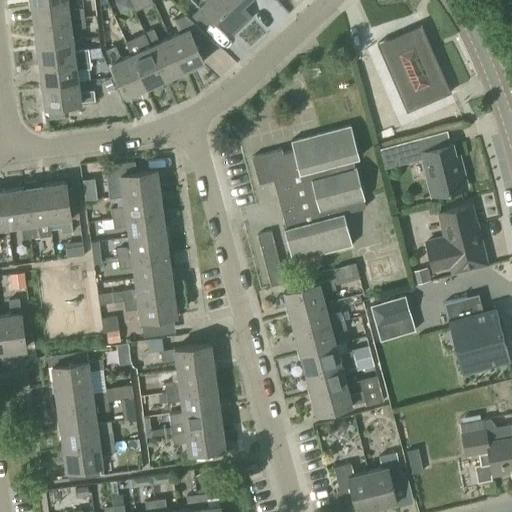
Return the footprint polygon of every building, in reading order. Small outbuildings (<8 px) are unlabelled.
[(68,9),(66,0),(52,0),(31,3),(34,24),(84,17),(83,7),(68,9)] [(205,0),(198,7),(213,24),(218,19),(233,36),(251,19),(238,5),(243,0),(205,0)] [(271,0),(290,18),(308,0),(271,0)] [(168,36),(183,70),(203,62),(201,57),(214,43),(184,14),(183,16),(174,19),(179,32),(168,36)] [(37,44),(72,39),(71,29),(85,27),(84,17),(34,24),(37,44)] [(407,113),(452,94),(422,25),(378,45),(407,113)] [(183,70),(168,36),(158,41),(153,29),(144,33),(164,79),(183,70)] [(145,87),(164,79),(144,33),(125,41),(130,53),(145,87)] [(39,65),(89,58),(88,49),(74,51),(72,39),(37,44),(39,65)] [(145,87),(130,53),(121,57),(116,45),(105,50),(126,96),(145,87)] [(42,86),(78,81),(76,70),(91,68),(89,58),(39,65),(42,86)] [(78,81),(42,86),(45,107),(95,100),(93,90),(79,91),(78,81)] [(282,150),(252,158),(258,184),(273,181),(285,228),(282,229),(290,262),(350,247),(342,215),(364,209),(362,201),(364,201),(355,168),(353,168),(351,160),(359,158),(351,126),(291,141),(293,151),(283,154),(282,150)] [(430,150),(426,135),(397,143),(401,158),(421,153),(432,196),(467,187),(460,161),(456,162),(451,145),(430,150)] [(123,196),(159,191),(156,170),(136,172),(134,160),(104,164),(109,197),(123,195),(123,196)] [(39,222),(50,221),(45,185),(39,186),(36,179),(26,181),(24,188),(31,238),(41,237),(39,222)] [(45,185),(50,221),(60,219),(62,234),(73,232),(66,182),(45,185)] [(21,239),(31,238),(24,188),(4,190),(9,226),(19,225),(21,239)] [(0,227),(9,226),(4,190),(0,190),(0,227)] [(112,218),(162,211),(159,191),(123,196),(125,206),(111,208),(112,218)] [(471,205),(440,212),(445,234),(424,239),(431,269),(449,265),(451,274),(485,266),(480,244),(471,205)] [(129,237),(165,232),(162,211),(112,218),(113,228),(127,226),(129,237)] [(260,248),(274,244),(271,231),(256,235),(260,248)] [(118,259),(168,253),(165,232),(129,237),(130,247),(117,249),(118,259)] [(135,278),(170,273),(168,253),(118,259),(119,269),(133,267),(135,278)] [(96,283),(104,282),(101,263),(94,264),(96,283)] [(25,271),(9,273),(9,274),(11,289),(27,287),(25,271)] [(123,301),(173,294),(170,273),(135,278),(136,288),(122,290),(123,301)] [(290,313),(325,303),(322,292),(335,288),(333,279),(284,292),(290,313)] [(414,328),(404,293),(369,303),(379,338),(414,328)] [(173,294),(123,301),(125,310),(139,309),(140,320),(176,315),(173,294)] [(477,311),(472,294),(443,302),(450,327),(462,324),(474,368),(509,359),(494,306),(477,311)] [(0,314),(0,323),(4,351),(25,349),(18,298),(8,299),(10,313),(0,314)] [(295,333),(344,320),(341,310),(328,314),(325,303),(290,313),(295,333)] [(301,353),(336,344),(333,333),(346,329),(344,320),(295,333),(301,353)] [(177,369),(213,364),(210,343),(163,349),(161,338),(147,340),(148,352),(160,350),(161,361),(175,359),(177,369)] [(129,350),(128,343),(116,344),(117,352),(129,350)] [(306,373),(355,360),(352,350),(338,353),(336,344),(301,353),(306,373)] [(90,381),(89,370),(104,368),(103,358),(87,360),(86,351),(55,355),(56,364),(52,365),(54,386),(90,381)] [(347,384),(346,384),(343,372),(357,368),(355,360),(306,373),(312,393),(347,384)] [(165,392),(216,385),(213,364),(177,369),(178,381),(164,383),(165,392)] [(124,398),(133,397),(131,384),(105,388),(104,379),(90,381),(54,386),(57,407),(107,400),(124,398)] [(347,384),(312,393),(317,414),(366,401),(360,380),(346,384),(347,384)] [(182,410),(218,405),(216,385),(165,392),(167,402),(181,400),(182,410)] [(125,406),(134,404),(133,397),(124,398),(125,406)] [(109,410),(107,400),(57,407),(60,427),(95,423),(95,422),(94,412),(109,410)] [(171,433),(221,426),(218,405),(182,410),(182,411),(168,413),(171,433)] [(511,466),(511,436),(487,441),(485,429),(483,419),(460,423),(465,454),(478,452),(480,464),(475,465),(478,481),(490,478),(490,479),(492,479),(491,475),(507,472),(506,467),(511,466)] [(98,443),(113,441),(111,420),(95,422),(95,423),(60,427),(63,448),(98,443)] [(221,426),(171,433),(172,443),(186,442),(187,452),(224,447),(221,426)] [(98,443),(63,448),(66,469),(68,479),(102,475),(99,453),(115,451),(113,441),(98,443)] [(367,470),(376,511),(383,511),(382,503),(397,499),(390,476),(401,473),(396,451),(379,456),(381,467),(367,470)] [(420,459),(409,462),(411,473),(423,471),(420,459)] [(376,511),(367,470),(352,474),(349,462),(333,466),(341,498),(351,495),(355,511),(369,507),(370,511),(376,511)] [(177,511),(198,511),(195,489),(186,490),(187,495),(186,495),(188,508),(177,510),(177,511)] [(195,489),(198,511),(219,511),(218,504),(208,506),(206,489),(196,490),(196,489),(195,489)] [(124,511),(122,494),(113,495),(114,505),(114,511),(124,511)] [(177,511),(177,510),(167,511),(165,498),(154,500),(155,511),(177,511)] [(155,511),(154,500),(145,501),(146,511),(155,511)]
